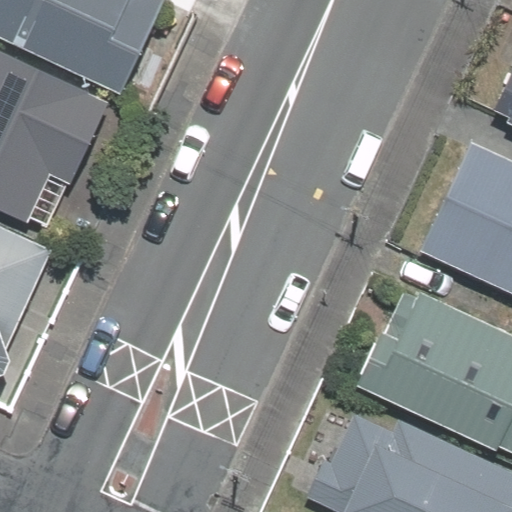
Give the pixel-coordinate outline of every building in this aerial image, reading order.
[(142,0),(0,0),(0,40),(116,96),(158,8),(142,0)] [(511,48),(476,117),(511,135),(511,48)] [(103,105),(0,57),(0,211),(28,225),(51,175),(67,183),(103,105)] [(511,170),(456,144),(404,253),(511,304),(511,170)] [(0,351),(44,254),(0,233),(0,351)] [(511,335),(393,281),(344,388),(511,464),(511,335)] [(353,415),(310,511),(511,511),(511,474),(390,421),(386,429),(353,415)]
